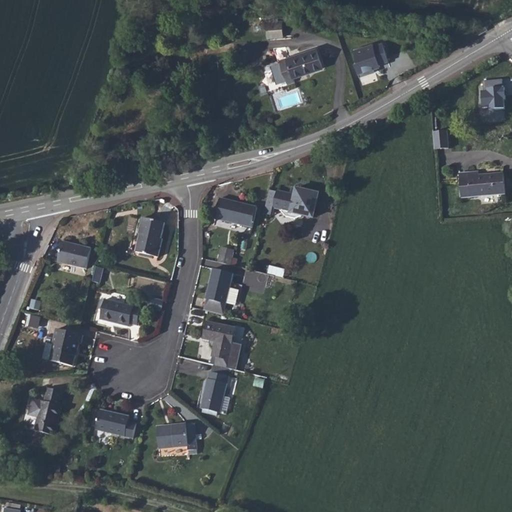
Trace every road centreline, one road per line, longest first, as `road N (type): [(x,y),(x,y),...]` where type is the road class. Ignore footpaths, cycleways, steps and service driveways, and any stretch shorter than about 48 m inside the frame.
road 1 (secondary): [(184,177),(285,154),(507,32)]
road 2 (residential): [(122,368),(147,369),(168,347),(192,230),(184,177)]
road 3 (track): [(0,484),(115,493),(198,511)]
road 4 (secondary): [(29,210),(184,177)]
road 5 (residential): [(29,210),(23,266),(0,332)]
